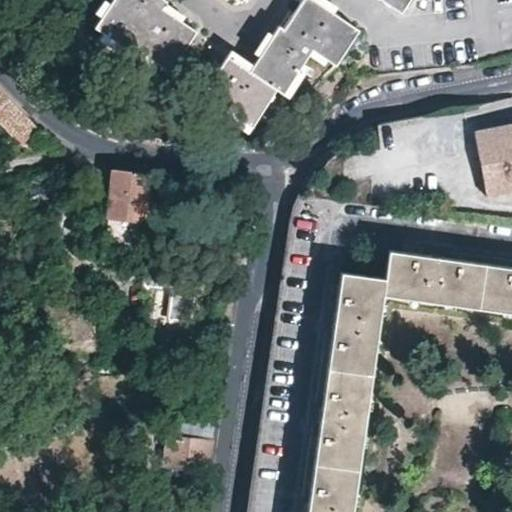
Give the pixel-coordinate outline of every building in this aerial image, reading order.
[(109,0),(93,25),(131,51),(134,46),(168,70),(195,30),(167,10),(170,4),(164,0),(160,5),(152,0),(109,0)] [(294,75),(299,78),(308,66),(302,62),(312,48),(324,56),(335,64),(357,30),(358,28),(315,0),(300,0),(283,27),(279,34),(274,31),(258,56),(252,63),(248,70),(234,59),(238,54),(230,49),(201,92),(244,120),(251,125),(275,88),(282,93),(294,75)] [(384,0),(400,11),(406,0),(384,0)] [(283,27),(279,25),(274,31),(279,34),(283,27)] [(252,63),(238,54),(234,59),(248,70),(252,63)] [(0,122),(20,144),(25,140),(38,126),(32,119),(4,91),(0,87),(0,122)] [(484,191),(485,197),(511,192),(511,123),(472,131),(477,161),(484,191)] [(87,186),(110,188),(107,217),(146,217),(154,173),(120,169),(91,170),(91,180),(87,180),(87,186)] [(160,287),(161,284),(175,285),(172,320),(196,322),(199,290),(186,288),(189,253),(147,248),(143,284),(160,287)] [(511,267),(494,265),(436,257),(387,250),(384,278),(340,271),(313,460),(305,511),(350,511),(381,294),(466,304),(511,311),(511,267)] [(163,474),(185,476),(186,465),(198,467),(207,468),(209,451),(214,418),(191,416),(189,430),(169,428),(168,439),(164,464),(163,474)]
